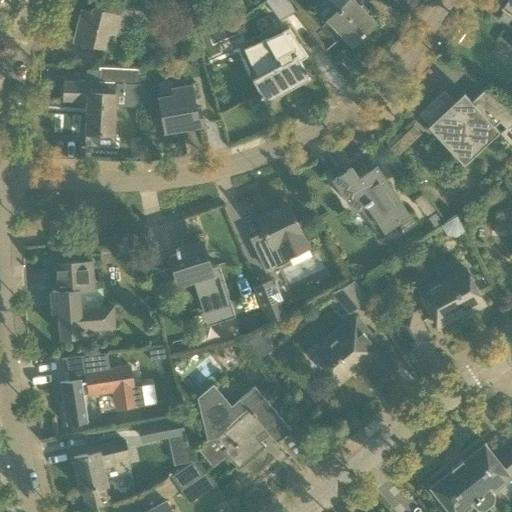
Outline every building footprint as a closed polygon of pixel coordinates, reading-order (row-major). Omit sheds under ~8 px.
[(287,0),(266,0),(278,17),(293,7),(287,0)] [(330,20),(322,28),(336,42),(343,35),(353,45),(375,23),(354,0),(333,0),(321,11),(330,20)] [(413,13),(420,0),(404,0),(401,6),(413,13)] [(511,0),(507,0),(502,9),(511,16),(511,0)] [(82,8),(75,39),(106,46),(109,30),(116,32),(127,35),(133,11),(112,5),(110,11),(94,7),(93,11),(82,8)] [(261,76),(254,80),(264,99),(307,75),(300,61),(307,57),(299,45),(290,30),(249,48),(261,76)] [(138,93),(141,73),(130,72),(128,92),(138,93)] [(113,134),(115,94),(115,85),(106,84),(65,82),(64,100),(88,101),(87,133),(113,134)] [(179,120),(181,128),(203,124),(200,107),(196,107),(192,85),(159,91),(164,124),(165,124),(165,123),(179,120)] [(464,93),(455,102),(444,91),(420,114),(465,163),(499,131),(495,127),(500,122),(508,129),(511,125),(511,105),(487,87),(482,93),(485,96),(475,105),(464,93)] [(403,136),(392,147),(400,155),(411,144),(403,136)] [(408,216),(383,179),(376,168),(359,179),(351,168),(334,179),(355,211),(360,207),(378,234),(383,230),(384,232),(408,216)] [(310,248),(302,232),(289,205),(259,219),(266,233),(252,239),(267,270),(289,260),(288,258),(310,248)] [(218,264),(211,266),(204,246),(203,247),(201,241),(176,249),(178,254),(170,256),(175,271),(178,279),(180,286),(195,281),(203,310),(230,301),(218,264)] [(80,309),(79,290),(91,290),(90,288),(93,288),(93,282),(91,262),(57,264),(59,291),(52,291),(53,296),(50,297),(50,304),(53,304),(54,314),(60,313),(62,337),(82,336),(82,330),(115,328),(113,307),(80,309)] [(438,326),(452,319),(470,310),(473,311),(485,304),(466,269),(435,285),(434,283),(419,291),(438,326)] [(158,285),(178,279),(175,271),(156,277),(158,285)] [(353,282),(334,292),(352,314),(368,301),(353,282)] [(269,325),(285,319),(275,293),(261,298),(262,303),(268,318),(267,318),(269,325)] [(416,314),(395,325),(409,350),(429,338),(416,314)] [(338,338),(317,355),(339,382),(368,359),(382,376),(396,365),(376,340),(372,343),(359,328),(341,342),(338,338)] [(262,358),(273,349),(258,332),(247,341),(262,358)] [(88,422),(84,395),(115,390),(117,409),(148,405),(145,385),(134,386),(131,367),(87,373),(86,369),(109,365),(107,350),(67,356),(69,371),(73,371),(75,380),(60,382),(67,425),(88,422)] [(292,430),(255,386),(241,398),(241,399),(231,407),(213,385),(198,398),(208,440),(218,438),(226,446),(222,450),(239,469),(266,446),(258,436),(267,428),(278,441),(292,430)] [(180,419),(139,427),(142,445),(167,440),(173,466),(189,463),(180,419)] [(129,456),(125,441),(115,443),(92,448),(93,452),(74,457),(79,479),(77,479),(79,487),(80,486),(81,491),(83,491),(87,510),(111,504),(103,467),(115,465),(114,459),(129,456)] [(484,445),(464,461),(463,460),(460,462),(454,466),(454,467),(452,469),(453,470),(432,486),(432,485),(430,487),(431,489),(432,488),(450,511),(463,511),(474,504),(477,508),(485,509),(494,501),(495,494),(492,490),(509,476),(509,477),(511,475),(510,474),(511,472),(511,451),(500,462),(487,445),(486,443),(484,444),(484,445)] [(171,477),(189,503),(214,487),(196,460),(171,477)] [(146,511),(172,511),(166,501),(146,511)]
